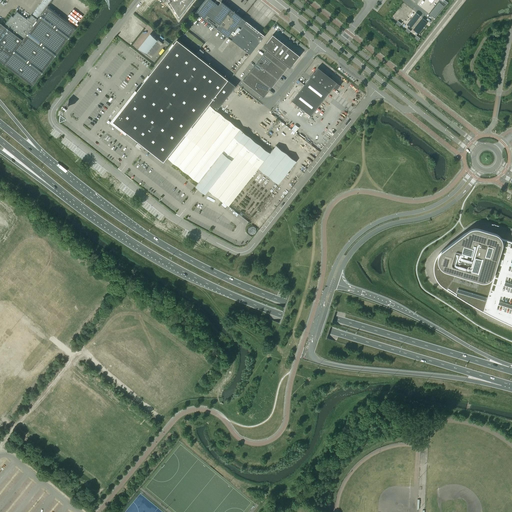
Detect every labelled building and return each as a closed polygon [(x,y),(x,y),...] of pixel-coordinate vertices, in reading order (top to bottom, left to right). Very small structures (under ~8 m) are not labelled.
[(42,0),(32,14),(37,18),(50,0),(42,0)] [(169,0),(168,0),(180,18),(194,0),(169,0)] [(265,35),(243,18),(221,1),(221,2),(220,2),(219,1),(218,0),(206,0),(197,12),(196,11),(204,18),(204,19),(207,15),(209,16),(206,20),(250,54),(265,36),(265,35)] [(0,61),(32,86),(76,27),(48,6),(37,20),(31,15),(28,20),(17,12),(12,19),(10,17),(3,26),(0,23),(0,61)] [(151,34),(139,49),(151,58),(163,43),(151,34)] [(273,34),(264,46),(267,49),(269,51),(278,39),(273,34)] [(164,161),(210,103),(218,109),(236,86),(177,39),(137,90),(129,101),(113,121),(127,132),(164,161)] [(274,55),(284,43),(278,39),(269,51),(274,55)] [(280,59),(289,47),(284,43),(274,55),(276,56),(280,59)] [(285,63),(294,51),(289,47),(280,59),(285,63)] [(269,51),(267,49),(264,54),(273,61),(276,56),(274,55),(269,51)] [(290,67),(300,55),(294,51),(285,63),(288,66),(290,67)] [(273,61),(264,54),(261,58),(270,65),(273,61)] [(285,70),(288,66),(285,63),(280,59),(276,56),(273,61),(285,70)] [(270,65),(261,58),(257,62),(266,69),(270,65)] [(273,61),(270,65),(281,74),(285,70),(273,61)] [(266,69),(257,62),(254,66),(263,74),(266,69)] [(270,65),(266,69),(278,79),(281,74),(270,65)] [(263,74),(254,66),(250,71),(259,78),(263,74)] [(330,92),(333,87),(336,90),(340,85),(337,83),(337,82),(332,78),(331,79),(327,76),(328,75),(318,67),(310,77),(292,100),(311,116),(329,92),(330,92)] [(266,69),(263,74),(275,83),(278,79),(266,69)] [(250,71),(247,75),(251,78),(254,81),(256,82),(259,78),(250,71)] [(263,74),(259,78),(271,87),(275,83),(263,74)] [(259,78),(256,82),(257,83),(261,86),(264,89),(260,93),(264,96),(271,87),(259,78)] [(270,153),(210,105),(168,158),(199,182),(200,180),(205,184),(210,188),(208,190),(229,206),(258,168),(278,184),(297,161),(276,145),(270,153)] [(511,241),(506,239),(505,239),(504,238),(503,238),(502,237),(501,236),(500,235),(499,235),(498,234),(497,233),(496,233),(479,228),(478,227),(476,227),(474,227),(473,228),(471,228),(469,229),(468,230),(442,250),(441,251),(439,253),(438,255),(437,257),(436,259),(435,261),(434,263),(434,265),(434,267),(434,269),(434,271),(434,274),(435,276),(436,278),(437,280),(438,282),(440,284),(442,285),(444,287),(446,289),(451,292),(456,295),(461,298),(466,301),(471,304),(475,306),(479,309),(483,311),(488,313),(492,316),(497,318),(501,320),(505,322),(510,324),(511,325),(511,241)]
